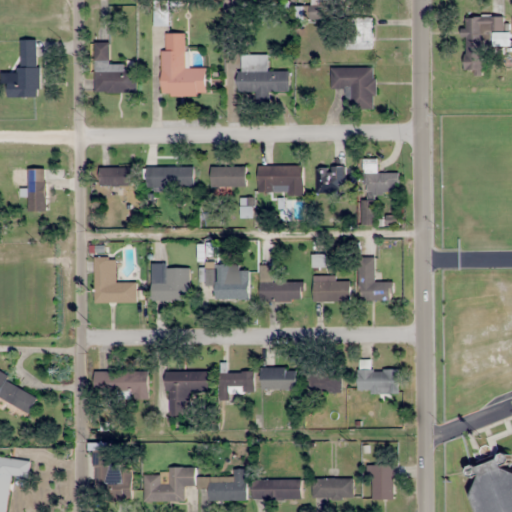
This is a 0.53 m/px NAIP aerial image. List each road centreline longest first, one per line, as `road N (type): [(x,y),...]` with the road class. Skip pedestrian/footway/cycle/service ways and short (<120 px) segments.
road 1 (tertiary): [(426,511),(422,0)]
road 2 (residential): [(84,511),(82,0)]
road 3 (residential): [(83,343),(425,338)]
road 4 (residential): [(82,138),(424,135)]
